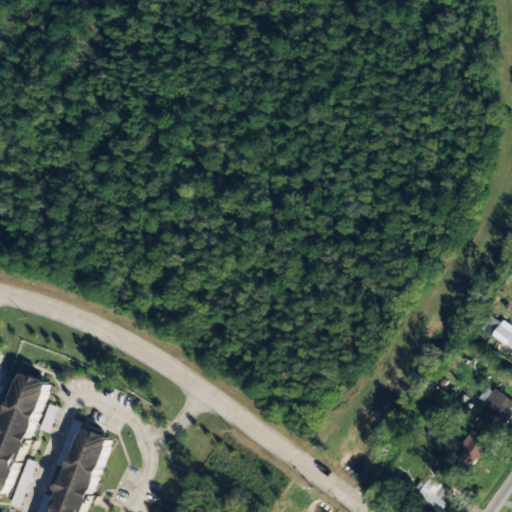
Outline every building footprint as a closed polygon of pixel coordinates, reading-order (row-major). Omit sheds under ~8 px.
[(511,349),(511,332),(490,317),(482,329),(511,349)] [(27,447),(35,450),(38,440),(34,439),(53,382),(21,372),(0,434),(0,493),(10,497),(27,447)] [(486,414),(502,426),(511,412),(511,401),(490,386),(480,399),(491,407),(486,414)] [(95,495),(114,438),(83,428),(55,511),(86,511),(90,503),(97,505),(99,497),(95,495)] [(490,442),(472,431),(458,456),(469,463),(473,457),(480,461),(490,442)] [(13,505),(22,508),(37,462),(27,459),(13,505)] [(439,511),(441,511),(454,493),(431,477),(417,497),(439,511)] [(47,511),(54,498),(45,494),(37,511),(47,511)]
